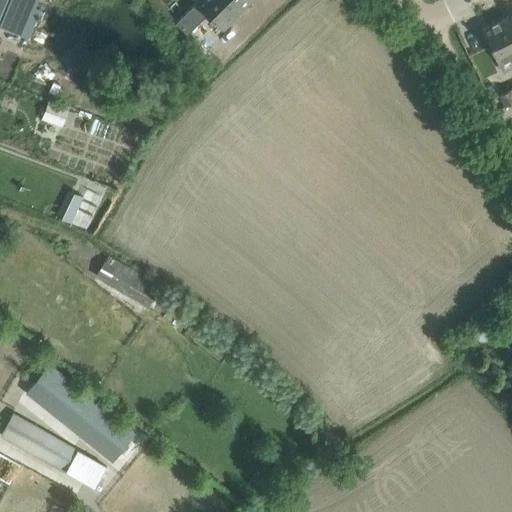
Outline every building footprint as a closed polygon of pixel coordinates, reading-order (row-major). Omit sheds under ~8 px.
[(10,0),(0,25),(0,27),(29,40),(41,10),(36,7),(38,0),(10,0)] [(0,0),(0,25),(10,0),(0,0)] [(222,30),(237,14),(222,0),(198,0),(196,2),(195,3),(222,30)] [(222,0),(237,14),(238,13),(237,12),(249,0),(222,0)] [(511,55),(511,33),(504,18),(482,29),(498,62),(511,55)] [(505,107),(511,103),(511,88),(499,95),(505,107)] [(50,100),(42,120),(61,128),(69,107),(50,100)] [(71,222),(85,197),(70,189),(57,214),(71,222)] [(92,257),(98,246),(83,238),(77,248),(92,257)] [(98,275),(153,307),(165,286),(110,254),(98,275)] [(13,412),(0,433),(0,436),(64,472),(77,449),(13,412)]
